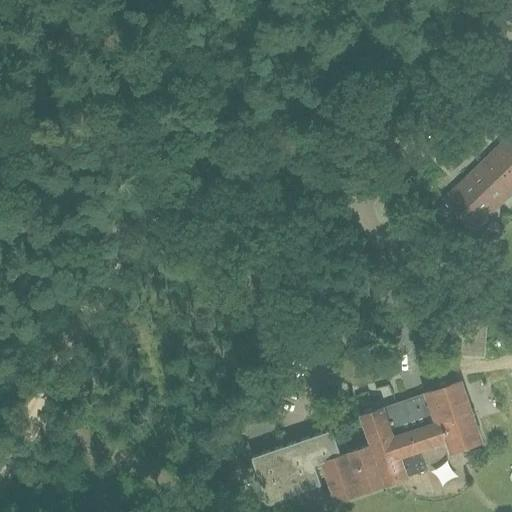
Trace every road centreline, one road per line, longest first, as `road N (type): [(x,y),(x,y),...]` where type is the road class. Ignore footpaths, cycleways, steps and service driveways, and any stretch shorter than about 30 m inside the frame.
road 1 (unclassified): [(110,271),(131,234),(169,207),(294,211),(352,198)]
road 2 (residential): [(352,198),(474,82),(511,28)]
road 3 (residential): [(511,292),(424,272),(382,241),(352,198)]
